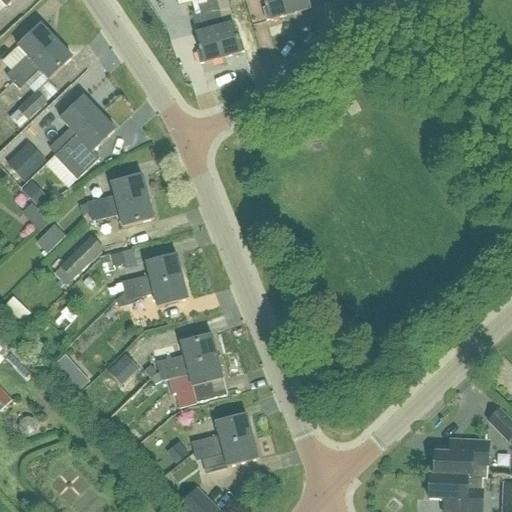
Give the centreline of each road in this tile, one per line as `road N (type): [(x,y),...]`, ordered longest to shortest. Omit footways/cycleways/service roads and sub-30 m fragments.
road 1 (unclassified): [(324,490),(187,143)]
road 2 (residential): [(187,143),(412,0)]
road 3 (unclassified): [(324,490),(511,312)]
road 4 (unclassified): [(187,143),(91,0)]
